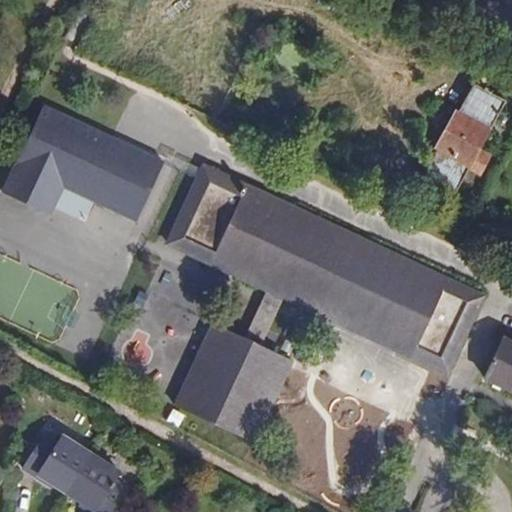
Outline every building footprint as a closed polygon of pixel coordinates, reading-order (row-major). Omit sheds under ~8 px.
[(364,7),(348,0),(344,0),(340,11),(358,20),(364,7)] [(454,195),(470,168),(480,173),(490,157),(479,150),(505,102),(474,84),(458,112),(457,112),(436,149),(438,150),(423,178),(454,195)] [(165,162),(45,106),(4,193),(51,215),(54,208),(64,186),(97,201),(138,220),(165,162)] [(168,243),(268,289),(284,297),(447,374),(483,296),(297,209),(300,202),(291,199),(288,205),(205,166),(168,243)] [(321,185),(341,195),(345,186),(325,177),(321,185)] [(64,186),(54,208),(87,223),(97,201),(64,186)] [(348,197),(456,249),(461,239),(353,189),(348,197)] [(433,210),(428,219),(466,237),(476,217),(448,204),(443,215),(433,210)] [(284,297),(268,289),(245,338),(262,346),(284,297)] [(262,346),(245,338),(214,324),(176,406),(255,443),(292,360),(262,346)] [(511,342),(503,338),(486,377),(511,390),(511,342)] [(67,493),(92,455),(63,436),(58,444),(45,436),(23,469),(38,478),(40,475),(67,493)] [(119,474),(92,455),(67,493),(94,511),(92,511),(113,511),(128,490),(115,481),(119,474)]
